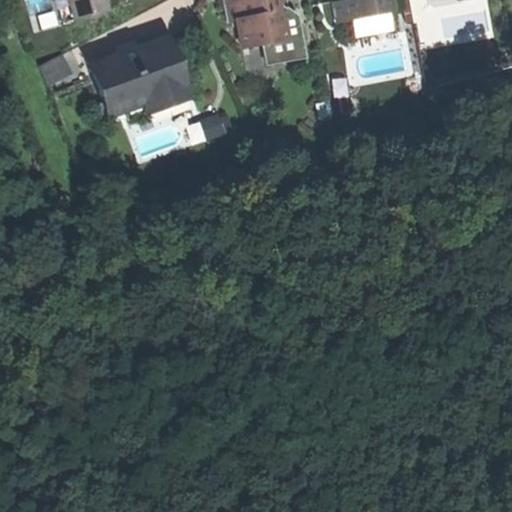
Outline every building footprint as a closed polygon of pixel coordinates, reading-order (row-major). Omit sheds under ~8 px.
[(69,0),(76,22),(107,14),(103,0),(69,0)] [(226,7),(230,23),(236,21),(242,51),(268,46),(267,40),(280,38),(276,14),(284,2),(287,1),(286,0),(240,0),(241,4),(226,7)] [(347,0),(334,3),(339,26),(351,23),(389,15),(385,0),(347,0)] [(288,6),(287,1),(284,2),(276,14),(282,13),(288,6)] [(282,13),(276,14),(280,38),(267,40),(268,46),(288,42),(282,13)] [(393,32),(389,15),(351,23),(355,40),(393,32)] [(118,51),(121,57),(149,47),(145,36),(137,39),(139,43),(118,51)] [(92,68),(105,103),(120,98),(125,112),(171,95),(166,84),(181,78),(175,62),(167,40),(149,47),(121,57),(92,68)] [(38,68),(47,85),(71,73),(62,56),(38,68)] [(186,89),(181,78),(166,84),(171,95),(186,89)] [(110,117),(125,112),(120,98),(105,103),(110,117)] [(190,119),(194,138),(231,132),(227,113),(190,119)]
